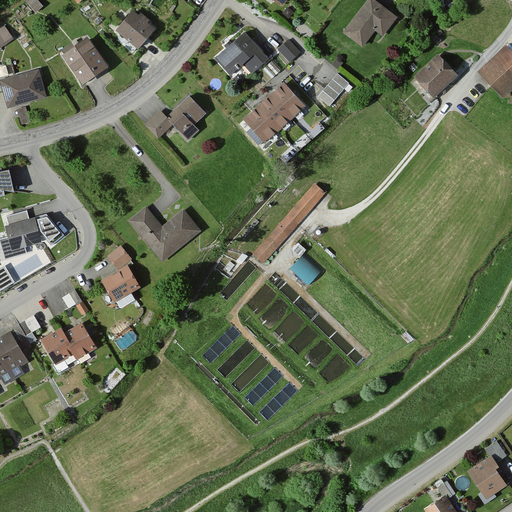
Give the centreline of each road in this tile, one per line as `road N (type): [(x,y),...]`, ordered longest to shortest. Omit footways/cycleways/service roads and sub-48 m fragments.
road 1 (unclassified): [(23,140),(129,98),(177,54),(217,0)]
road 2 (residential): [(23,140),(83,214),(91,242),(74,267),(0,311)]
road 3 (unclassified): [(511,400),(371,511)]
road 4 (residential): [(328,76),(286,34),(227,0)]
